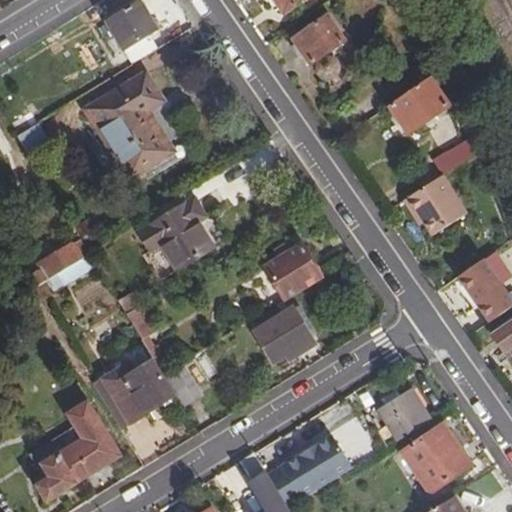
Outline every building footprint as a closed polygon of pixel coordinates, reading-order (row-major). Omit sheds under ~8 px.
[(304,0),(276,0),(286,14),(304,0)] [(157,30),(140,2),(107,23),(124,50),(157,30)] [(346,43),(329,18),(294,41),(312,66),(320,62),(320,65),(319,73),(323,79),(330,81),(338,78),(341,70),(339,63),(334,60),(324,58),(346,43)] [(381,85),(394,104),(426,81),(414,63),(381,85)] [(164,102),(146,74),(87,112),(129,179),(174,151),(149,111),(164,102)] [(394,104),(390,106),(408,134),(449,105),(430,78),(426,81),(394,104)] [(17,135),(31,126),(26,118),(12,126),(17,135)] [(19,137),(32,159),(53,145),(41,124),(19,137)] [(442,172),(472,150),(466,132),(431,157),(442,172)] [(441,172),(404,200),(414,214),(419,210),(425,218),(434,231),(467,208),(441,172)] [(205,218),(194,200),(140,233),(152,251),(161,244),(178,271),(213,249),(197,222),(205,218)] [(419,210),(414,214),(420,222),(425,218),(419,210)] [(97,239),(88,222),(78,228),(89,245),(97,239)] [(31,278),(37,287),(60,273),(91,255),(88,250),(81,239),(42,264),(44,269),(31,278)] [(285,301),(322,278),(301,246),(290,253),(287,246),(276,252),(280,260),(265,269),(285,301)] [(492,249),(448,276),(478,324),(508,305),(496,285),(509,277),(492,249)] [(91,255),(60,273),(66,284),(97,265),(91,255)] [(35,289),(0,310),(0,319),(39,296),(35,289)] [(128,315),(141,307),(132,293),(119,301),(128,315)] [(307,302),(300,307),(318,337),(295,351),(298,357),(328,338),(307,302)] [(157,332),(141,307),(128,315),(144,341),(151,336),(157,332)] [(318,337),(300,307),(257,333),(275,363),(295,351),(318,337)] [(511,352),(511,322),(493,336),(504,353),(510,349),(511,352)] [(157,347),(151,336),(144,341),(150,351),(157,347)] [(155,358),(162,355),(157,347),(150,351),(155,358)] [(155,358),(161,369),(168,364),(162,355),(155,358)] [(95,387),(122,431),(133,424),(136,426),(146,419),(147,414),(175,395),(155,362),(137,374),(131,365),(95,387)] [(165,374),(186,408),(202,398),(182,364),(165,374)] [(399,441),(430,422),(411,391),(381,410),(399,441)] [(28,472),(47,504),(120,458),(87,404),(69,415),(82,438),(28,472)] [(456,452),(441,429),(403,456),(431,495),(473,465),(460,448),(456,452)] [(268,476),(288,508),(356,467),(336,435),(268,476)] [(249,484),(264,511),(290,511),(288,508),(268,476),(255,454),(241,462),(253,482),(249,484)] [(450,511),(452,511),(461,507),(456,499),(432,511),(450,511)]
